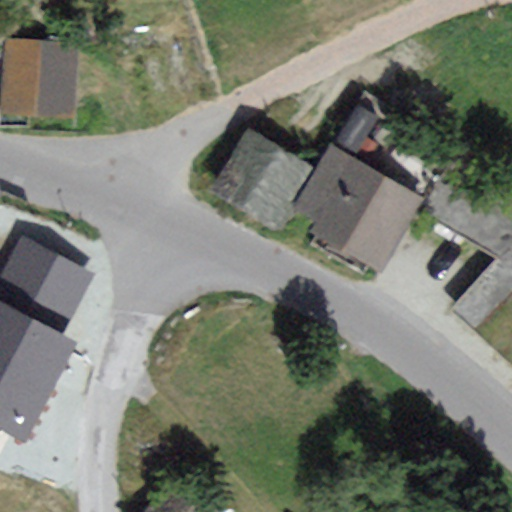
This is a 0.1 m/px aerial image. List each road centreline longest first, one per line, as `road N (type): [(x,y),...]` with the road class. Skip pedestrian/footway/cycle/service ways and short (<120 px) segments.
road 1 (unclassified): [(511,438),(344,307),(140,212)]
road 2 (residential): [(140,212),(164,155),(192,130),(452,0)]
road 3 (residential): [(140,212),(130,319),(104,423),(101,511)]
road 4 (unclassified): [(140,212),(0,159)]
